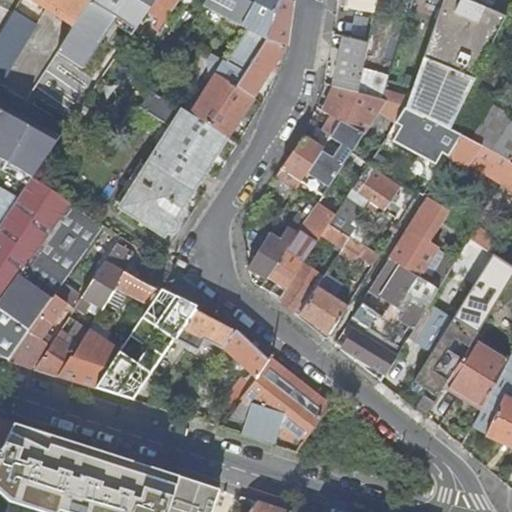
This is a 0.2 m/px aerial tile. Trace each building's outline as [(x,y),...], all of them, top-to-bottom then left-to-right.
[(32,0),(72,24),(87,0),(32,0)] [(87,0),(72,24),(48,62),(77,80),(107,32),(124,43),(144,14),(153,0),(87,0)] [(160,25),(171,10),(156,0),(153,0),(144,14),(160,25)] [(156,0),(171,10),(177,0),(156,0)] [(271,0),(204,0),(202,5),(247,30),(226,62),(244,72),(265,40),(266,39),(271,0)] [(265,40),(285,48),(290,16),(292,0),(277,0),(274,13),(266,39),(265,40)] [(277,0),(271,0),(266,39),(274,13),(277,0)] [(346,0),(345,7),(374,14),(375,5),(376,0),(346,0)] [(443,0),(405,106),(424,116),(427,118),(476,0),(443,0)] [(511,1),(511,0),(476,0),(427,118),(448,129),(449,129),(453,119),(469,87),(511,1)] [(37,23),(15,9),(0,32),(0,82),(1,83),(37,23)] [(342,37),(332,86),(336,87),(357,93),(362,68),(367,43),(342,37)] [(253,98),(285,48),(265,40),(244,72),(235,86),(253,98)] [(388,75),(362,68),(357,93),(381,99),(384,89),(388,75)] [(226,139),(253,98),(235,86),(215,74),(188,115),(226,139)] [(330,117),(339,122),(357,93),(336,87),(320,110),(330,117)] [(449,129),(448,129),(453,132),(460,136),(469,141),(472,136),(490,105),(493,100),(469,87),(453,119),(449,129)] [(407,95),(384,89),(381,99),(385,101),(401,105),(404,106),(407,95)] [(119,208),(172,242),(192,212),(182,206),(226,139),(188,115),(151,92),(141,107),(171,127),(119,208)] [(335,159),(321,150),(305,175),(326,190),(351,152),(376,114),(385,101),(381,99),(357,93),(339,122),(335,128),(329,137),(329,138),(338,144),(342,147),(335,159)] [(405,108),(405,106),(404,106),(401,105),(385,101),(376,114),(395,123),(405,108)] [(511,117),(511,116),(490,105),(472,136),(469,141),(479,146),(490,151),(511,117)] [(440,154),(450,136),(422,119),(424,116),(405,106),(405,108),(395,123),(401,126),(394,140),(434,163),(440,154)] [(339,122),(330,117),(327,122),(335,128),(339,122)] [(511,117),(490,151),(508,161),(511,155),(511,117)] [(49,151),(0,120),(0,187),(17,197),(31,177),(49,151)] [(335,128),(327,122),(321,131),(314,143),(307,138),(303,136),(282,168),(294,176),(289,185),(296,189),(302,180),(305,175),(321,150),(322,148),(329,138),(329,137),(335,128)] [(401,126),(395,123),(387,136),(394,140),(401,126)] [(314,143),(321,131),(315,127),(307,138),(314,143)] [(450,136),(440,154),(447,157),(460,136),(453,132),(450,136)] [(332,154),(338,144),(329,138),(322,148),(332,154)] [(332,154),(322,148),(321,150),(335,159),(342,147),(338,144),(332,154)] [(468,164),(511,190),(511,163),(508,161),(490,151),(479,146),(468,164)] [(373,170),(376,172),(383,162),(373,156),(367,166),(370,169),(373,170)] [(376,172),(373,170),(370,169),(367,166),(363,171),(352,189),(367,199),(370,201),(367,205),(374,210),(377,206),(383,210),(399,187),(376,172)] [(294,176),(282,168),(276,177),(289,185),(294,176)] [(302,180),(323,194),(326,190),(305,175),(302,180)] [(71,204),(31,177),(17,197),(0,223),(0,302),(11,288),(71,204)] [(367,199),(352,189),(348,195),(363,205),(367,199)] [(363,205),(348,195),(333,216),(328,224),(339,231),(348,237),(353,229),(349,225),(363,205)] [(406,230),(389,258),(437,288),(454,260),(445,254),(431,276),(423,271),(436,249),(427,243),(446,211),(426,198),(406,230)] [(295,236),(315,205),(307,200),(278,242),(267,236),(248,266),(248,268),(266,279),(267,278),(295,236)] [(0,357),(8,360),(54,295),(63,283),(103,227),(71,204),(11,288),(0,302),(0,357)] [(333,216),(316,204),(315,205),(295,236),(308,245),(312,248),(321,235),(328,224),(333,216)] [(393,233),(397,225),(392,222),(387,229),(391,232),(393,233)] [(321,235),(341,248),(348,237),(339,231),(328,224),(321,235)] [(490,238),(474,228),(467,239),(483,249),(490,238)] [(308,245),(295,236),(267,278),(285,289),(300,267),(303,262),(299,259),(308,245)] [(351,251),(357,243),(348,237),(341,248),(338,252),(353,261),(357,255),(351,251)] [(427,351),(429,353),(458,306),(491,254),(483,249),(467,239),(454,260),(437,288),(414,327),(406,339),(427,351)] [(373,265),(378,256),(357,243),(351,251),(357,255),(373,265)] [(89,302),(101,310),(104,305),(114,289),(125,273),(123,272),(132,253),(117,244),(76,306),(83,311),(89,302)] [(511,275),(511,267),(491,254),(458,306),(483,321),(511,275)] [(320,281),(319,283),(331,291),(335,283),(330,280),(340,264),(335,258),(324,275),(320,281)] [(400,318),(414,327),(437,288),(389,258),(369,289),(404,312),(400,318)] [(324,275),(303,262),(300,267),(303,269),(316,278),(320,281),(324,275)] [(303,269),(300,267),(285,289),(281,295),(285,297),(303,269)] [(316,278),(303,269),(285,297),(281,295),(280,297),(279,298),(283,300),(281,303),(293,312),(316,278)] [(114,289),(127,294),(149,305),(159,290),(125,273),(114,289)] [(285,289),(267,278),(266,279),(261,287),(270,294),(271,291),(280,297),(281,295),(285,289)] [(320,281),(316,278),(293,312),(298,316),(298,315),(316,288),(319,283),(320,281)] [(79,295),(63,283),(54,295),(70,306),(79,295)] [(346,307),(316,288),(298,315),(329,334),(346,307)] [(114,289),(104,305),(117,312),(127,294),(114,289)] [(131,331),(146,340),(169,306),(175,310),(173,313),(186,320),(194,308),(194,307),(159,290),(149,305),(131,331)] [(67,311),(70,306),(54,295),(8,360),(31,367),(47,343),(41,339),(52,323),(52,324),(64,308),(67,311)] [(358,306),(351,317),(357,321),(362,324),(367,327),(373,316),(358,306)] [(424,390),(413,407),(425,416),(437,395),(442,387),(468,346),(483,321),(458,306),(429,353),(413,378),(411,382),(424,390)] [(204,339),(222,349),(235,331),(194,308),(186,320),(173,338),(197,350),(204,339)] [(354,325),(357,321),(351,317),(348,322),(354,325)] [(362,338),(368,328),(367,327),(362,324),(355,334),(362,338)] [(362,338),(355,334),(352,332),(342,347),(385,375),(401,349),(395,345),(368,328),(362,338)] [(61,343),(66,335),(60,331),(36,369),(58,376),(74,351),(61,343)] [(107,343),(87,331),(79,343),(74,351),(58,376),(94,388),(106,368),(99,365),(105,357),(100,353),(107,343)] [(146,340),(131,331),(125,341),(142,352),(149,342),(146,340)] [(220,406),(229,413),(267,360),(236,332),(235,331),(222,349),(249,374),(245,381),(241,378),(220,406)] [(61,343),(74,351),(79,343),(66,335),(61,343)] [(398,339),(395,345),(401,349),(405,342),(398,339)] [(502,367),(468,346),(442,387),(479,410),(502,367)] [(94,388),(132,399),(139,389),(117,381),(131,360),(118,351),(106,368),(94,388)] [(409,375),(413,378),(429,353),(427,351),(421,356),(409,375)] [(330,407),(330,406),(269,357),(267,360),(229,413),(219,428),(296,453),(330,407)] [(485,434),(503,397),(492,392),(474,429),(485,434)] [(511,400),(503,397),(485,434),(511,447),(511,400)] [(208,419),(219,428),(229,413),(220,406),(208,419)] [(0,448),(2,445),(5,439),(12,423),(0,419),(0,448)] [(210,511),(219,490),(178,477),(166,511),(210,511)] [(248,511),(287,511),(256,502),(248,511)]
